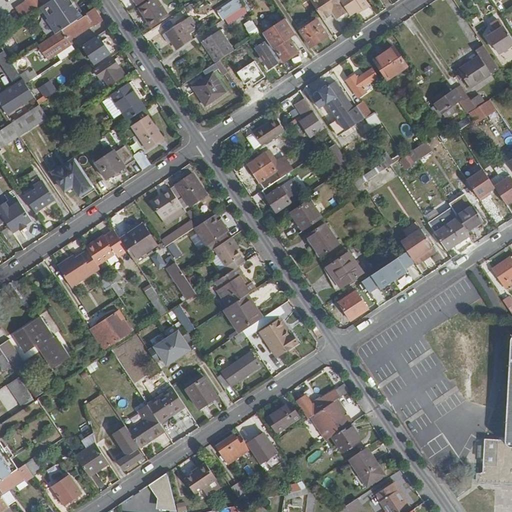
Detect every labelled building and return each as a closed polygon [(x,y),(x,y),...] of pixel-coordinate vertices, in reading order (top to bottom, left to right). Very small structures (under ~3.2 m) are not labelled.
[(34,12),(27,0),(26,0),(16,7),(24,19),(34,12)] [(27,0),(34,12),(44,6),(52,0),(27,0)] [(80,17),(69,0),(52,0),(44,6),(60,31),(80,17)] [(168,16),(157,0),(152,0),(141,8),(153,26),(168,16)] [(243,7),(238,0),(234,0),(216,12),(222,21),(224,19),(235,12),(243,7)] [(339,0),(309,0),(323,20),(331,15),(335,20),(348,12),(339,0)] [(365,0),(339,0),(348,12),(351,16),(363,9),(364,11),(370,7),(365,0)] [(68,38),(85,26),(88,30),(94,26),(95,27),(104,21),(95,8),(80,17),(60,31),(38,45),(48,60),(71,44),(68,38)] [(255,21),(246,8),(241,12),(249,24),(255,21)] [(228,25),(239,18),(235,12),(224,19),(228,25)] [(511,46),(511,38),(500,19),(493,24),(498,31),(490,36),(501,54),(511,46)] [(290,38),(296,34),(286,20),(264,35),(267,39),(273,49),(276,48),(285,62),(300,52),(290,38)] [(311,48),(327,36),(317,20),(300,32),(311,48)] [(192,40),(181,23),(164,33),(176,51),(192,40)] [(234,51),(220,31),(202,44),(215,63),(234,51)] [(110,54),(99,37),(83,48),(94,65),(110,54)] [(273,49),(267,39),(263,42),(261,40),(258,42),(259,45),(255,48),(268,68),(281,60),(273,49)] [(478,76),(496,64),(483,45),(475,51),(478,56),(469,62),(478,76)] [(38,47),(14,62),(20,72),(45,58),(38,47)] [(408,66),(395,47),(392,48),(405,68),(408,66)] [(405,68),(392,48),(374,60),(388,80),(405,68)] [(122,79),(116,70),(119,67),(114,59),(94,71),(100,80),(103,77),(109,87),(122,79)] [(18,73),(11,62),(4,66),(12,78),(18,73)] [(478,76),(469,62),(459,70),(471,89),(500,70),(496,64),(478,76)] [(227,92),(214,72),(218,70),(214,64),(203,71),(207,77),(193,86),(206,106),(227,92)] [(364,87),(378,77),(372,69),(357,79),(355,75),(346,80),(358,98),(368,92),(364,87)] [(26,84),(38,76),(35,71),(22,79),(23,81),(26,84)] [(50,80),(37,87),(43,98),(56,91),(50,80)] [(0,103),(7,115),(35,98),(26,84),(23,81),(0,95),(0,103)] [(146,101),(133,81),(101,101),(107,111),(118,104),(122,112),(128,121),(145,110),(141,104),(146,101)] [(362,120),(336,81),(312,98),(319,108),(327,103),(338,119),(330,125),(337,137),(362,120)] [(448,109),(463,99),(456,89),(436,103),(447,119),(452,115),(448,109)] [(486,103),(480,94),(471,100),(477,109),(486,103)] [(314,112),(305,98),(298,102),(307,117),(314,112)] [(471,100),(470,98),(462,103),(469,114),(477,109),(471,100)] [(475,123),(496,109),(490,100),(486,103),(477,109),(469,114),(475,123)] [(307,117),(298,102),(295,104),(305,118),(307,117)] [(371,114),(363,102),(357,106),(365,118),(371,114)] [(20,136),(48,118),(39,105),(12,123),(20,136)] [(148,149),(164,139),(149,117),(133,127),(148,149)] [(287,130),(303,119),(302,117),(285,128),(287,130)] [(284,132),(277,120),(256,134),(263,146),(284,132)] [(508,129),(503,120),(494,124),(498,134),(508,129)] [(0,149),(20,136),(12,123),(0,130),(0,149)] [(403,169),(432,152),(426,142),(397,158),(403,169)] [(106,180),(136,160),(134,158),(125,144),(96,163),(106,180)] [(333,160),(341,156),(336,144),(328,148),(333,160)] [(152,166),(143,152),(134,158),(136,160),(143,171),(152,166)] [(283,177),(266,153),(248,165),(265,189),(277,181),(283,177)] [(93,188),(74,160),(52,175),(63,193),(72,188),(79,197),(93,188)] [(368,193),(396,174),(391,165),(362,184),(366,190),(368,193)] [(362,184),(350,166),(342,172),(358,195),(366,190),(362,184)] [(495,187),(484,170),(467,181),(481,202),(488,197),(487,194),(495,188),(495,187)] [(206,195),(192,174),(190,175),(189,173),(182,177),(183,180),(170,188),(178,200),(182,197),(188,206),(206,195)] [(511,200),(511,178),(511,177),(495,187),(495,188),(506,205),(511,200)] [(55,200),(43,180),(35,185),(37,188),(25,196),(36,212),(55,200)] [(291,203),(277,181),(265,189),(263,191),(276,213),(291,203)] [(178,200),(170,188),(150,202),(161,219),(182,206),(178,200)] [(323,219),(311,200),(293,213),(304,231),(323,219)] [(32,221),(20,202),(10,209),(5,203),(0,206),(0,212),(5,220),(9,227),(14,234),(32,221)] [(482,222),(472,207),(458,217),(468,232),(482,222)] [(226,234),(229,232),(221,220),(218,222),(214,216),(195,228),(206,246),(214,241),(218,247),(229,239),(226,234)] [(468,232),(458,217),(449,223),(450,225),(436,234),(448,251),(471,236),(468,232)] [(182,237),(195,228),(192,223),(179,232),(182,237)] [(339,244),(325,224),(307,236),(320,257),(339,244)] [(14,234),(9,227),(1,233),(9,244),(17,238),(14,234)] [(157,246),(145,228),(138,232),(136,229),(121,240),(128,251),(134,260),(157,246)] [(414,261),(435,246),(423,229),(402,243),(408,252),(411,256),(414,261)] [(121,240),(114,230),(105,237),(104,236),(87,248),(89,250),(99,266),(117,254),(120,257),(128,251),(121,240)] [(246,262),(230,239),(229,239),(218,247),(215,249),(231,273),(238,268),(246,262)] [(173,258),(181,255),(174,242),(167,246),(173,258)] [(408,252),(402,243),(398,246),(403,255),(408,252)] [(99,266),(89,250),(77,258),(75,256),(58,267),(71,288),(101,268),(99,266)] [(157,252),(149,258),(158,270),(166,265),(157,252)] [(363,274),(349,253),(327,268),(341,289),(363,274)] [(396,256),(360,281),(370,296),(406,271),(396,256)] [(414,261),(411,256),(403,262),(410,271),(417,266),(414,261)] [(511,258),(495,269),(508,289),(511,286),(511,258)] [(198,294),(178,264),(169,270),(189,300),(198,294)] [(245,296),(257,289),(252,282),(247,285),(244,282),(246,280),(238,268),(231,273),(217,281),(221,288),(220,289),(231,306),(245,296)] [(123,279),(119,273),(109,280),(113,287),(123,279)] [(153,289),(145,277),(139,281),(147,293),(153,289)] [(369,310),(357,292),(339,304),(351,322),(369,310)] [(387,301),(381,293),(373,299),(379,307),(387,301)] [(260,320),(250,304),(253,303),(252,301),(249,302),(245,296),(231,306),(225,310),(240,333),(241,332),(243,331),(260,320)] [(247,338),(285,312),(281,306),(260,320),(243,331),(247,338)] [(106,349),(132,331),(128,324),(125,327),(116,314),(93,330),(106,349)] [(280,356),(299,343),(293,335),(290,337),(279,321),(263,332),(280,356)] [(53,341),(41,322),(34,326),(33,324),(16,335),(26,351),(39,343),(59,373),(74,362),(58,337),(53,341)] [(192,351),(187,343),(193,339),(185,328),(150,351),(157,363),(163,359),(168,366),(192,351)] [(478,369),(481,333),(451,330),(450,343),(455,343),(453,367),(478,369)] [(232,348),(246,339),(241,332),(240,333),(225,343),(228,347),(230,346),(232,348)] [(20,355),(10,340),(0,346),(0,348),(4,355),(10,362),(20,355)] [(511,341),(511,344),(506,447),(485,446),(483,486),(511,488),(511,341)] [(226,390),(261,367),(252,354),(217,377),(226,390)] [(95,362),(86,366),(89,373),(98,369),(95,362)] [(36,402),(20,378),(7,386),(23,411),(36,402)] [(219,397),(206,378),(187,390),(203,413),(210,408),(208,405),(219,397)] [(340,399),(350,393),(345,385),(335,393),(334,392),(321,400),(320,398),(315,402),(316,404),(313,407),(306,397),(297,403),(308,420),(314,417),(340,399)] [(186,407),(174,389),(149,406),(161,424),(186,407)] [(351,426),(356,422),(350,415),(348,417),(346,413),(348,411),(340,399),(314,417),(329,440),(332,438),(351,426)] [(298,418),(289,404),(277,412),(279,415),(269,421),(277,434),(298,418)] [(141,449),(167,433),(161,424),(149,406),(140,412),(145,421),(129,432),(131,434),(136,442),(140,448),(141,449)] [(342,453),(361,441),(351,426),(332,438),(342,453)] [(136,442),(131,434),(126,437),(131,445),(136,442)] [(277,452),(265,434),(247,445),(251,451),(259,464),(277,452)] [(229,465),(251,451),(247,445),(242,438),(238,441),(234,436),(217,448),(229,465)] [(111,453),(119,448),(113,438),(98,449),(106,460),(113,456),(111,453)] [(0,481),(17,471),(9,459),(12,457),(1,440),(0,440),(0,481)] [(125,472),(146,457),(141,449),(140,448),(135,452),(131,445),(119,453),(123,460),(119,463),(120,464),(118,465),(122,472),(124,470),(125,472)] [(100,465),(107,461),(106,460),(98,449),(96,446),(76,458),(90,478),(103,469),(100,465)] [(384,475),(370,453),(368,453),(366,449),(349,460),(367,487),(384,475)] [(43,472),(35,459),(26,465),(34,478),(43,472)] [(216,481),(206,464),(192,472),(194,474),(185,480),(195,495),(216,481)] [(0,489),(3,493),(25,479),(27,482),(34,478),(26,465),(17,471),(0,481),(0,489)] [(176,511),(168,474),(150,485),(159,499),(158,509),(176,511)] [(83,494),(71,477),(53,489),(64,506),(83,494)] [(314,494),(329,485),(324,477),(306,489),(309,490),(314,494)] [(302,481),(288,484),(290,491),(304,489),(302,481)] [(397,511),(407,506),(391,483),(375,494),(387,511),(397,511)] [(248,499),(240,488),(233,493),(241,504),(248,499)] [(3,493),(0,489),(0,511),(1,511),(12,506),(3,493)] [(314,511),(317,496),(314,494),(309,490),(305,511),(314,511)] [(342,511),(356,511),(363,508),(357,499),(340,508),(342,511)] [(184,501),(175,504),(177,511),(181,511),(187,510),(184,501)] [(429,511),(424,503),(414,510),(414,511),(429,511)]
